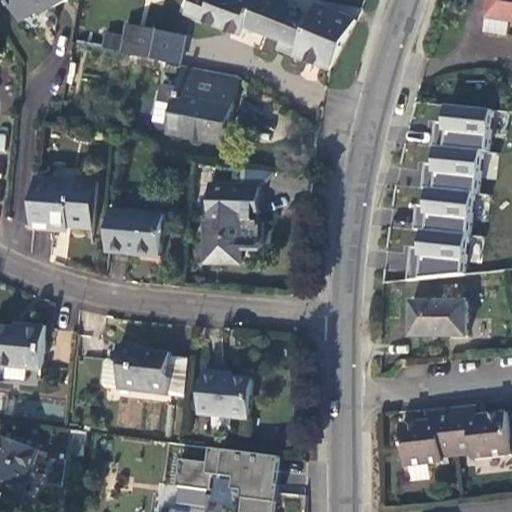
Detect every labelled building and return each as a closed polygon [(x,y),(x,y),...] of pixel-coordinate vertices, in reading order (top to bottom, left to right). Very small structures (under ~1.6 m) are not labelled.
[(12,0),(23,19),(50,4),(51,6),(62,0),(12,0)] [(245,25),(275,36),(288,5),(274,0),(191,0),(187,12),(242,33),(245,25)] [(317,0),(312,14),(288,5),(275,36),(278,37),(298,45),(295,53),(329,68),(356,18),(317,0)] [(511,0),(492,0),(488,27),(511,31),(511,0)] [(128,22),(122,51),(126,52),(132,23),(128,22)] [(132,23),(126,52),(132,54),(138,24),(132,23)] [(188,34),(138,24),(132,54),(182,63),(188,34)] [(117,52),(120,34),(104,32),(102,49),(117,52)] [(275,46),(295,53),(298,45),(278,37),(275,46)] [(236,78),(184,68),(171,130),(227,141),(238,84),(236,78)] [(494,110),(449,106),(447,125),(440,124),(438,145),(485,150),(490,150),(494,110)] [(485,150),(438,145),(436,166),(428,165),(426,187),(431,188),(476,192),(481,192),(485,150)] [(98,180),(38,175),(34,210),(33,225),(58,227),(58,221),(94,224),(98,180)] [(259,183),(211,181),(210,215),(206,215),(204,260),(240,261),(241,245),(242,216),(250,217),(250,210),(258,210),(259,183)] [(476,192),(431,188),(429,209),(420,209),(418,230),(425,231),(473,235),(476,192)] [(166,210),(111,205),(107,250),(163,255),(166,210)] [(242,216),(241,245),(258,245),(261,242),(262,220),(258,217),(250,217),(242,216)] [(473,235),(425,231),(422,251),(414,250),(411,280),(466,274),(473,235)] [(468,302),(410,301),(410,335),(467,335),(468,302)] [(0,360),(44,364),(48,321),(28,319),(27,324),(17,323),(0,321),(0,360)] [(234,329),(233,337),(290,340),(291,332),(234,329)] [(69,362),(72,332),(56,330),(53,360),(69,362)] [(105,383),(173,392),(175,376),(169,368),(172,349),(143,345),(138,340),(125,338),(119,342),(118,356),(111,355),(105,361),(102,378),(103,381),(105,383)] [(201,409),(252,415),(256,377),(235,374),(225,373),(226,368),(205,366),(201,409)] [(478,403),(453,405),(425,408),(425,417),(403,419),(407,463),(443,459),(443,454),(473,451),(474,456),(511,453),(511,447),(508,409),(479,411),(478,403)] [(94,488),(102,430),(87,428),(79,486),(90,487),(94,488)] [(40,448),(0,433),(0,491),(21,499),(40,448)] [(214,464),(183,460),(176,511),(208,511),(210,498),(214,464)] [(87,508),(90,487),(79,486),(76,506),(87,508)] [(222,511),(224,500),(210,498),(208,511),(222,511)]
